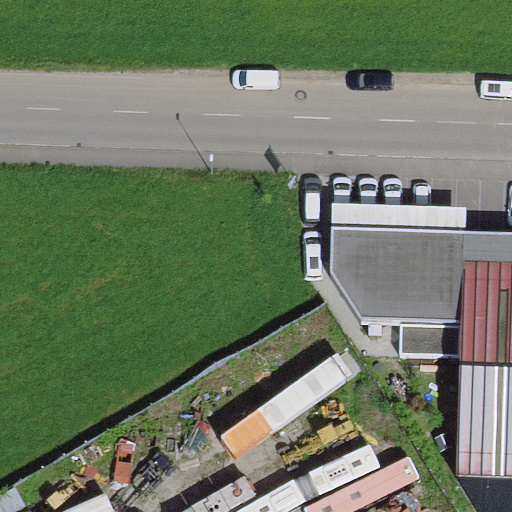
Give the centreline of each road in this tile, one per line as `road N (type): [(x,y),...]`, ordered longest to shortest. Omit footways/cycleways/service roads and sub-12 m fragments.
road 1 (unclassified): [(511,126),(206,114)]
road 2 (unclassified): [(0,107),(206,114)]
